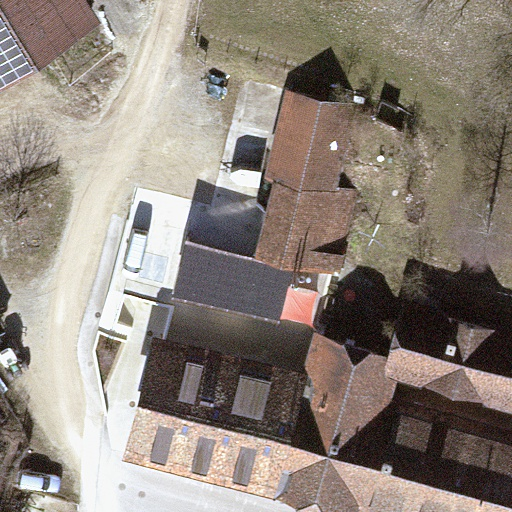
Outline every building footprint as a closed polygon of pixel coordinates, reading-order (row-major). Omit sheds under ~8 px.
[(0,0),(0,77),(101,15),(91,0),(0,0)] [(277,176),(333,189),(352,107),(282,90),(263,172),(277,176)] [(360,195),(277,176),(258,255),(342,274),(360,195)] [(511,329),(406,301),(390,355),(385,377),(399,381),(511,411),(511,329)] [(167,338),(156,335),(125,460),(278,497),(309,373),(167,338)] [(390,355),(318,336),(309,373),(278,497),(331,511),(511,511),(511,430),(395,396),(399,381),(385,377),(390,355)]
